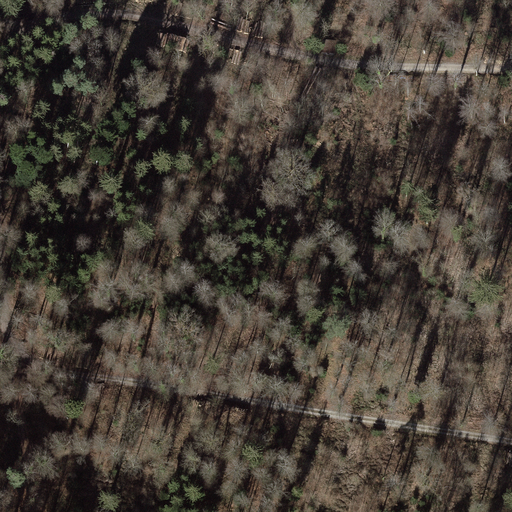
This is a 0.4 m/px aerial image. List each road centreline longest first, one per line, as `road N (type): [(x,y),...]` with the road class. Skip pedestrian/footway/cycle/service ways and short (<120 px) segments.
road 1 (track): [(511,443),(43,365),(7,344),(0,236)]
road 2 (track): [(511,69),(372,66),(132,14),(52,17),(18,29),(0,47)]
road 3 (track): [(41,511),(7,344)]
